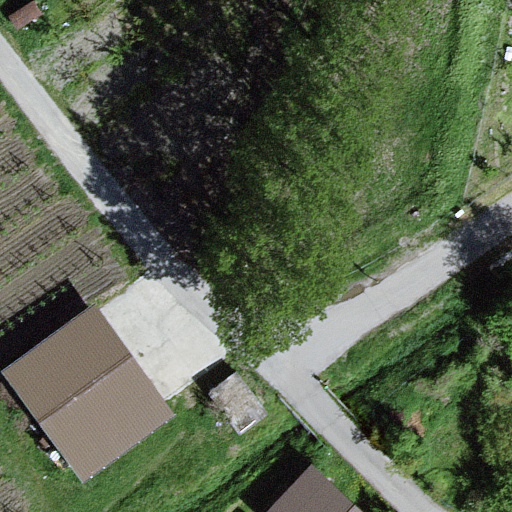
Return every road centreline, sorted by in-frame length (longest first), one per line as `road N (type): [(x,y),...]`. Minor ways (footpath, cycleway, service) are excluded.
road 1 (unclassified): [(271,377),(0,67)]
road 2 (unclassified): [(271,377),(511,210)]
road 3 (unclassified): [(403,511),(271,377)]
